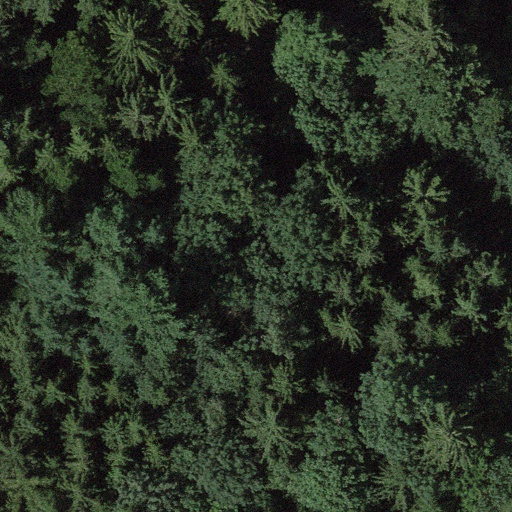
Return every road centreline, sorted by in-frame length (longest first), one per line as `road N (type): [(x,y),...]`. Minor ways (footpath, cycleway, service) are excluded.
road 1 (track): [(0,174),(120,130),(373,0)]
road 2 (track): [(511,290),(457,244),(353,89),(349,15)]
